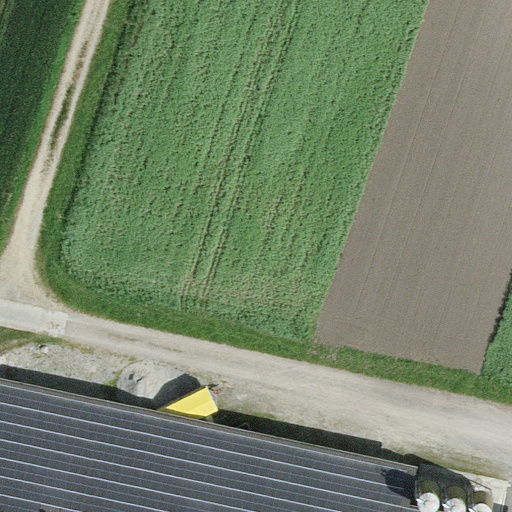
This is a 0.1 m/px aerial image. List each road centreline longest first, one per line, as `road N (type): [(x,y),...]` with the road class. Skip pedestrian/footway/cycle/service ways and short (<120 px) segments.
road 1 (track): [(511,420),(0,310)]
road 2 (track): [(0,307),(103,0)]
